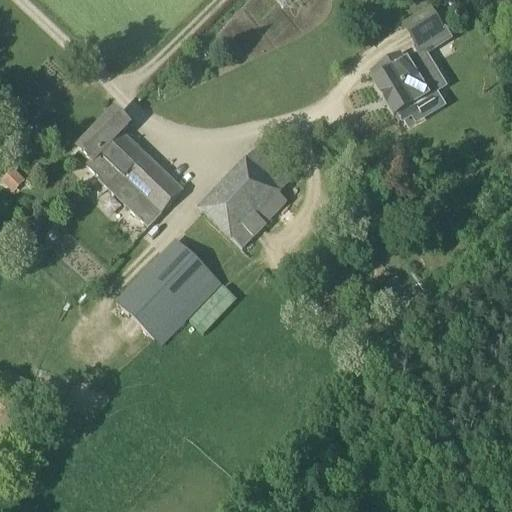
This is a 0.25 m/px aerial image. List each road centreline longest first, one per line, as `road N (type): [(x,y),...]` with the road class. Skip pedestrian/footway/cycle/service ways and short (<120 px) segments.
road 1 (track): [(329,133),(256,146),(179,145),(18,0)]
road 2 (track): [(329,133),(351,30),(376,0)]
road 3 (track): [(219,0),(118,90)]
